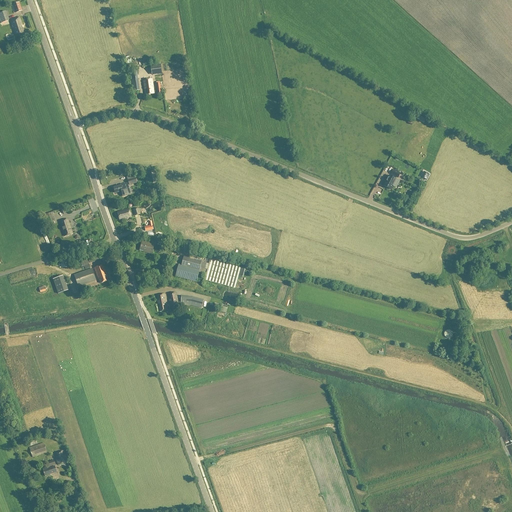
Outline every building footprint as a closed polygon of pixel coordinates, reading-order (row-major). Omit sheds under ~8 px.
[(15,13),(21,11),(19,3),(13,5),(15,13)] [(0,21),(1,24),(7,22),(8,21),(5,12),(0,13),(0,21)] [(15,37),(24,35),(18,18),(10,21),(15,37)] [(152,76),(161,75),(160,66),(151,67),(152,76)] [(144,96),(153,95),(151,80),(143,81),(144,96)] [(414,112),(411,117),(423,124),(426,119),(418,115),(419,114),(414,112)] [(390,190),(395,180),(388,176),(383,187),(390,190)] [(130,195),(127,184),(113,188),(115,194),(121,192),(122,197),(130,195)] [(122,220),(131,218),(128,209),(117,213),(119,220),(122,219),(122,220)] [(47,224),(55,221),(52,213),(44,216),(47,224)] [(64,237),(72,234),(67,220),(59,223),(64,237)] [(145,232),(153,230),(151,222),(148,223),(149,227),(144,228),(145,232)] [(151,253),(154,244),(142,240),(139,250),(144,251),(143,253),(147,254),(147,252),(151,253)] [(195,283),(201,263),(184,258),(182,266),(178,265),(175,277),(195,283)] [(234,289),(240,269),(209,260),(204,281),(234,289)] [(108,281),(107,279),(103,265),(94,268),(98,280),(100,284),(108,281)] [(78,287),(95,281),(91,269),(74,275),(78,287)] [(109,278),(112,282),(115,286),(119,282),(112,275),(109,278)] [(63,277),(53,280),(58,295),(68,292),(63,277)] [(170,306),(177,305),(175,293),(168,295),(170,306)] [(166,311),(165,306),(166,305),(164,295),(156,296),(158,308),(159,308),(159,312),(166,311)] [(202,308),(203,302),(190,298),(181,298),(180,304),(190,305),(202,308)] [(43,446),(30,451),(32,458),(39,456),(39,454),(45,452),(43,446)] [(65,458),(62,451),(55,454),(56,459),(55,459),(58,466),(67,462),(65,458)] [(44,477),(56,472),(54,467),(42,471),(44,477)]
